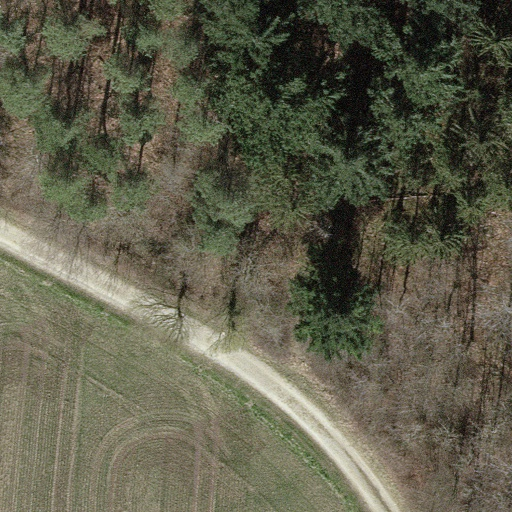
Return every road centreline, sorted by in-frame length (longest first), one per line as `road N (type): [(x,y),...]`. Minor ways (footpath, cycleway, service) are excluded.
road 1 (track): [(378,511),(315,422),(0,227)]
road 2 (track): [(315,422),(242,0)]
